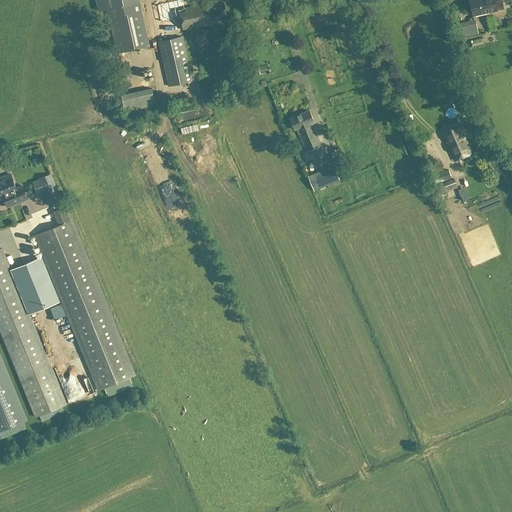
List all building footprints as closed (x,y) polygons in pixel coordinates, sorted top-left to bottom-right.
[(116,54),(148,47),(137,0),(97,0),(100,11),(106,10),(116,54)] [(469,0),(473,15),(502,9),(500,0),(469,0)] [(182,1),(157,6),(160,19),(179,16),(182,30),(212,24),(211,22),(226,19),(223,3),(209,6),(208,4),(184,9),(182,1)] [(455,24),(458,38),(476,34),(473,21),(455,24)] [(208,34),(198,36),(196,44),(204,50),(211,48),(214,41),(208,34)] [(177,39),(176,36),(157,40),(168,87),(191,81),(181,38),(177,39)] [(294,130),(296,129),(307,152),(321,146),(310,123),(313,122),(309,111),(289,120),(294,130)] [(454,162),(471,154),(464,139),(465,138),(459,123),(441,131),(454,162)] [(21,155),(31,178),(47,171),(38,148),(21,155)] [(327,164),(324,159),(329,156),(325,150),(313,157),(319,168),(327,164)] [(441,163),(430,166),(432,174),(444,171),(441,163)] [(334,168),(320,174),(325,187),(339,180),(334,168)] [(434,184),(439,182),(450,178),(447,171),(432,176),(434,184)] [(0,198),(4,197),(5,200),(4,200),(7,207),(27,199),(22,186),(16,189),(10,174),(0,178),(0,198)] [(49,175),(39,179),(45,192),(55,188),(49,175)] [(454,180),(436,186),(439,195),(457,188),(454,180)] [(67,206),(54,212),(59,225),(35,235),(99,392),(104,390),(106,395),(131,384),(129,379),(136,376),(67,206)] [(10,270),(1,249),(0,249),(0,331),(35,418),(39,416),(42,422),(63,413),(61,407),(65,405),(28,315),(59,302),(40,258),(10,270)] [(49,309),(54,321),(65,316),(60,305),(49,309)] [(25,430),(22,423),(27,421),(0,355),(0,437),(1,440),(25,430)] [(70,363),(55,369),(71,404),(97,393),(92,380),(80,385),(70,363)]
